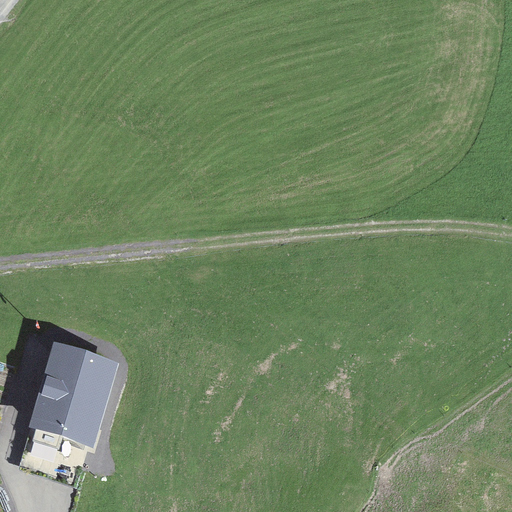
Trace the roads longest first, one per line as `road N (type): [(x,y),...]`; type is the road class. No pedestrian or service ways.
road 1 (track): [(0,263),(281,233),(511,231)]
road 2 (track): [(25,511),(9,449),(26,378)]
